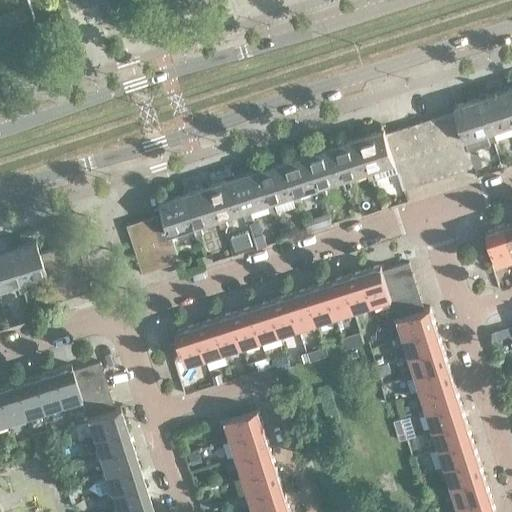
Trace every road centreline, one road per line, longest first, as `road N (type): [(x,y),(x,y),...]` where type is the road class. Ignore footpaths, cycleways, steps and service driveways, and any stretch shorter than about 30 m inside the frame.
road 1 (tertiary): [(0,190),(511,25)]
road 2 (tertiary): [(409,0),(0,131)]
road 3 (residential): [(118,311),(428,212)]
road 4 (residential): [(309,511),(267,377),(152,414)]
road 5 (residential): [(511,470),(461,313)]
road 6 (residential): [(0,349),(118,311)]
